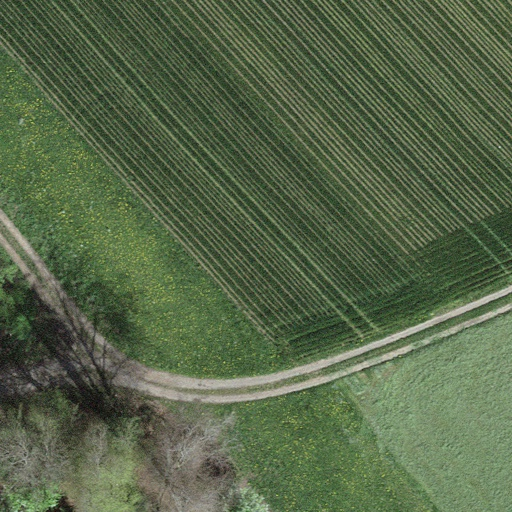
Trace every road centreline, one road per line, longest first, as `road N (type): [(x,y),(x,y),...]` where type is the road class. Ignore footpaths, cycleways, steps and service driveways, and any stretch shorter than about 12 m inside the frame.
road 1 (track): [(232,410),(86,318),(0,207)]
road 2 (track): [(232,410),(511,297)]
road 3 (track): [(0,418),(232,410)]
